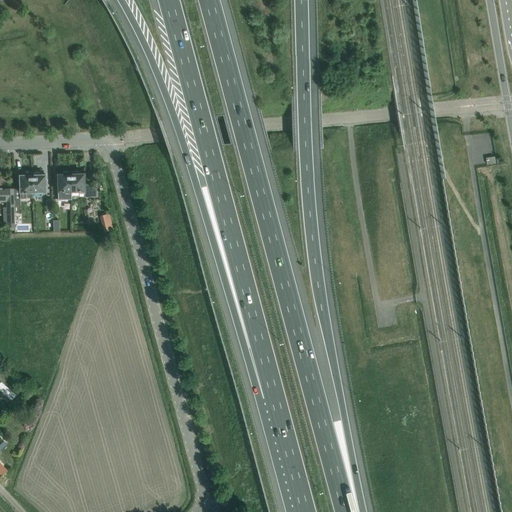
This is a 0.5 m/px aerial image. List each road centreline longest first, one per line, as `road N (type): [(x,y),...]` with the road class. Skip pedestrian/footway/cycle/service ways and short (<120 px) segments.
road 1 (motorway): [(345,511),(206,0)]
road 2 (motorway): [(350,511),(344,420),(307,206),(299,0)]
road 3 (unclassified): [(199,511),(206,494),(108,138),(0,142)]
road 4 (motorway): [(118,0),(151,63),(274,399)]
road 5 (motorway): [(164,0),(274,399)]
road 6 (secondary): [(488,0),(511,132)]
